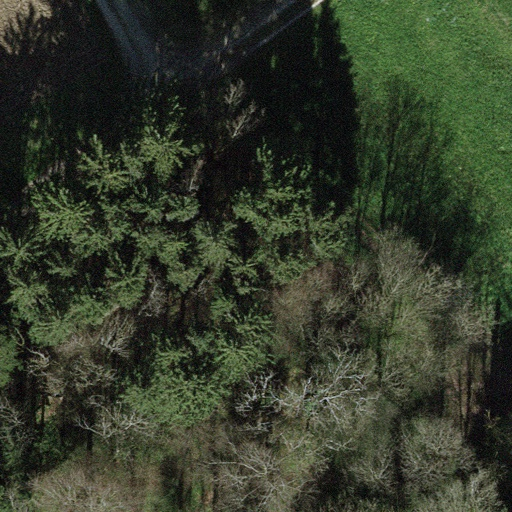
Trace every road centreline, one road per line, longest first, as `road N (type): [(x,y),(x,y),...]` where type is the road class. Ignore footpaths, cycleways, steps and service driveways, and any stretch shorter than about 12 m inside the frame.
road 1 (track): [(305,0),(220,61),(185,75),(156,67),(107,0)]
road 2 (track): [(0,230),(146,106),(168,73)]
